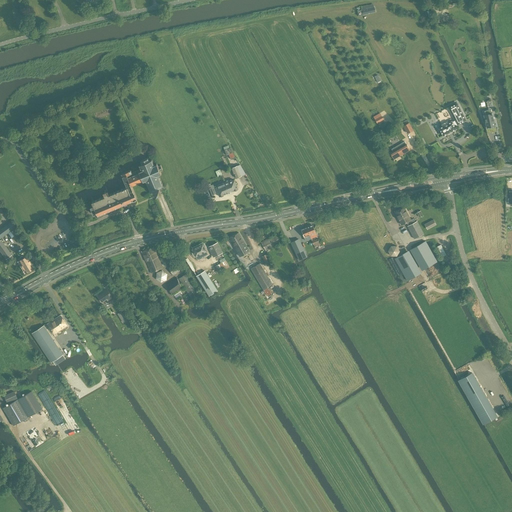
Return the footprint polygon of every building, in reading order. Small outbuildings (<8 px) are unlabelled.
[(440,6),(434,8),(438,24),(448,22),(447,17),(443,18),(440,6)] [(374,7),(362,10),(363,15),(364,15),(375,12),(376,12),(374,7)] [(485,114),(483,115),(486,129),(493,127),(495,127),(497,127),(490,100),(486,101),(488,110),(484,111),(485,114)] [(457,125),(466,120),(457,104),(449,109),(455,120),(452,122),(452,121),(448,123),(447,121),(441,124),(442,126),(439,128),(443,136),(456,129),(455,126),(457,125)] [(401,123),(407,133),(413,130),(407,119),(401,123)] [(391,149),(393,152),(390,154),(394,159),(410,150),(404,141),(401,143),(391,149)] [(225,150),(227,155),(229,154),(230,157),(231,160),(235,158),(234,155),(231,148),(225,150)] [(109,194),(107,190),(103,192),(105,196),(92,202),(94,205),(91,207),(94,214),(97,213),(98,215),(122,205),(122,207),(127,205),(126,203),(137,198),(131,185),(143,180),(143,181),(146,180),(151,191),(152,191),(153,192),(155,191),(156,194),(161,192),(160,189),(162,189),(161,187),(163,186),(158,175),(161,173),(160,171),(163,170),(160,165),(158,166),(157,164),(154,165),(152,159),(149,161),(148,158),(141,161),(142,163),(139,165),(142,170),(139,171),(140,172),(128,177),(127,174),(131,172),(130,169),(122,173),(127,187),(109,194)] [(237,166),(232,168),(236,178),(241,176),(237,166)] [(231,180),(225,183),(226,185),(228,192),(234,190),(236,191),(237,190),(237,189),(238,189),(234,180),(232,181),(231,180)] [(218,187),(216,188),(217,191),(219,196),(220,196),(221,197),(223,196),(223,195),(228,192),(226,185),(225,183),(218,185),(218,187)] [(407,222),(409,226),(415,222),(413,218),(411,220),(404,207),(395,212),(401,225),(407,222)] [(425,224),(427,229),(436,224),(433,219),(425,224)] [(11,221),(0,229),(0,238),(15,228),(11,221)] [(417,221),(415,222),(409,226),(408,226),(415,239),(424,234),(417,221)] [(304,237),(312,234),(316,232),(313,225),(301,229),(304,237)] [(249,251),(239,232),(230,238),(240,256),(249,251)] [(277,234),(261,243),(254,246),(260,257),(262,256),(266,263),(271,260),(266,251),(281,242),(277,234)] [(291,243),(299,260),(302,258),(307,256),(307,255),(299,239),(292,242),(291,243)] [(0,240),(0,251),(5,259),(11,255),(1,240),(0,240)] [(425,241),(412,249),(424,270),(437,262),(435,258),(428,246),(425,241)] [(217,243),(209,247),(214,257),(215,256),(216,257),(219,256),(218,255),(222,253),(217,243)] [(194,248),(193,249),(196,256),(197,255),(198,258),(199,258),(204,255),(203,253),(206,251),(203,244),(202,245),(194,248)] [(396,254),(392,245),(384,249),(389,258),(396,254)] [(153,247),(142,252),(144,257),(151,272),(163,267),(159,260),(153,247)] [(419,274),(407,252),(395,258),(407,280),(419,274)] [(248,256),(243,259),(247,265),(252,262),(248,256)] [(19,261),(25,272),(32,268),(26,257),(19,261)] [(215,266),(219,273),(229,267),(224,257),(219,260),(221,263),(215,266)] [(169,268),(173,275),(179,271),(175,264),(169,268)] [(260,264),(251,269),(258,280),(268,297),(272,294),(268,287),(272,284),(260,264)] [(197,276),(196,276),(209,296),(210,295),(217,290),(206,273),(205,272),(205,271),(197,276)] [(179,279),(192,299),(200,295),(187,274),(179,279)] [(166,285),(172,294),(183,287),(177,278),(166,285)] [(102,302),(106,299),(108,301),(107,301),(109,304),(114,300),(113,297),(112,298),(111,296),(107,290),(98,296),(102,302)] [(124,310),(120,312),(125,320),(129,318),(124,310)] [(52,322),(49,324),(52,328),(55,332),(61,328),(66,325),(66,324),(61,317),(56,321),(55,320),(52,322)] [(32,333),(49,358),(51,362),(63,354),(51,336),(44,325),(32,333)] [(472,373),(459,380),(484,424),(494,418),(497,416),(472,373)] [(9,404),(3,408),(13,425),(23,419),(24,422),(28,419),(27,417),(35,412),(42,408),(31,391),(9,404)] [(11,393),(4,396),(5,399),(7,403),(8,403),(17,398),(14,391),(11,393)]
